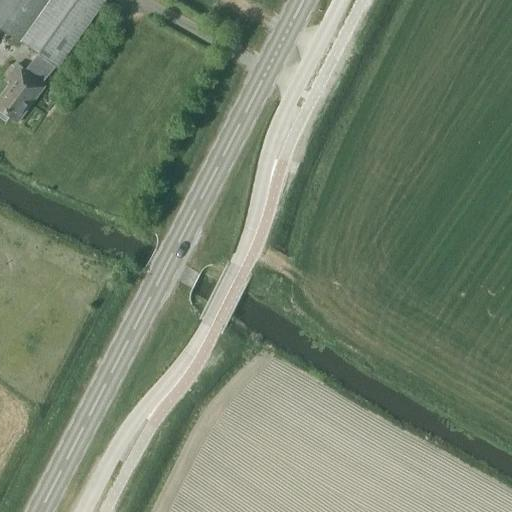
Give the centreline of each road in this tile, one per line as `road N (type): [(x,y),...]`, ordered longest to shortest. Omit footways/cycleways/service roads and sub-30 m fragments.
road 1 (unclassified): [(84,511),(124,434),(187,355),(234,265),(290,88),(338,0)]
road 2 (primary): [(39,511),(303,0)]
